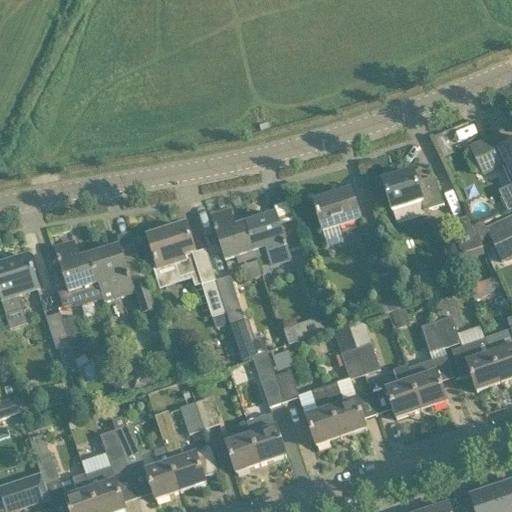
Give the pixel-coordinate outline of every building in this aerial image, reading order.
[(484,175),(507,164),(511,176),(511,146),(502,152),(496,139),(472,149),(484,175)] [(425,215),(445,208),(436,180),(417,186),(413,173),(383,182),(393,214),(422,205),(425,215)] [(322,234),(360,222),(351,192),(313,204),(322,234)] [(233,212),(212,219),(226,263),(236,260),(238,265),(257,259),(256,254),(247,225),(238,228),(233,212)] [(247,225),(256,254),(267,251),(272,266),(291,260),(288,253),(301,249),(293,222),(282,226),(279,215),(247,225)] [(449,225),(459,257),(483,250),(469,219),(449,225)] [(511,225),(509,220),(486,230),(501,264),(511,258),(511,225)] [(196,256),(187,226),(146,239),(153,262),(157,273),(174,268),(179,282),(191,278),(194,289),(202,287),(193,256),(196,256)] [(394,274),(382,236),(365,242),(377,279),(394,274)] [(63,310),(76,306),(72,296),(100,287),(91,257),(80,260),(75,245),(54,252),(68,293),(58,296),(63,310)] [(105,303),(135,293),(134,289),(147,284),(138,255),(124,260),(120,248),(91,257),(100,287),(105,303)] [(23,311),(19,299),(41,292),(31,259),(0,268),(0,298),(6,317),(23,311)] [(232,278),(217,283),(227,316),(238,312),(242,311),(232,278)] [(495,279),(486,284),(490,293),(499,288),(495,279)] [(202,287),(212,320),(227,316),(217,283),(217,282),(202,287)] [(391,314),(391,316),(405,311),(399,295),(377,303),(382,318),(391,314)] [(410,327),(405,311),(391,316),(397,332),(410,327)] [(446,311),(437,314),(441,324),(449,322),(446,311)] [(60,316),(47,321),(57,353),(58,352),(71,348),(63,323),(62,323),(60,316)] [(77,318),(63,323),(71,348),(81,345),(86,343),(77,318)] [(487,340),(502,386),(511,383),(511,319),(508,322),(511,332),(487,340)] [(437,326),(446,352),(461,347),(452,321),(449,322),(441,324),(437,326)] [(242,324),(232,328),(244,364),(254,360),(268,356),(263,341),(256,343),(248,322),(246,323),(242,324)] [(357,352),(366,379),(381,374),(365,326),(350,331),(357,352)] [(431,357),(446,352),(437,326),(422,331),(431,357)] [(298,328),(284,333),(288,347),(303,342),(298,328)] [(476,395),(502,386),(487,340),(486,341),(487,342),(451,354),(461,382),(470,378),(476,395)] [(81,345),(71,348),(76,362),(86,359),(81,345)] [(71,348),(58,352),(65,373),(78,369),(76,362),(71,348)] [(352,384),(366,379),(357,352),(343,357),(352,384)] [(272,411),(285,406),(276,379),(277,379),(268,356),(254,360),(272,411)] [(406,368),(422,413),(446,405),(432,364),(408,372),(407,368),(406,368)] [(397,422),(422,413),(406,368),(394,373),(399,388),(387,392),(397,422)] [(276,379),(285,406),(300,401),(291,374),(277,379),(276,379)] [(144,375),(127,380),(128,382),(132,395),(132,396),(149,391),(144,375)] [(325,390),(342,440),(367,432),(357,402),(344,406),(337,386),(325,390)] [(315,449),(342,440),(325,390),(312,394),(319,415),(305,420),(315,449)] [(0,422),(10,420),(11,422),(23,419),(17,400),(0,405),(0,422)] [(196,406),(205,433),(219,428),(210,401),(196,406)] [(191,438),(205,433),(196,406),(182,411),(191,438)] [(169,415),(155,419),(163,443),(166,450),(181,494),(207,486),(204,479),(200,467),(198,460),(196,456),(184,460),(176,438),(169,415)] [(251,438),(261,468),(287,459),(273,417),(247,425),(251,438)] [(116,433),(131,478),(145,473),(130,428),(126,430),(123,420),(113,423),(116,433)] [(111,469),(86,478),(97,511),(125,511),(116,483),(131,478),(116,433),(101,438),(111,469)] [(43,437),(30,442),(36,460),(41,476),(45,487),(60,482),(59,482),(51,455),(49,456),(43,437)] [(236,476),(261,468),(251,438),(226,446),(236,476)] [(156,503),(181,494),(166,450),(154,454),(159,468),(145,473),(156,503)] [(31,480),(4,488),(9,505),(12,511),(49,499),(45,487),(41,476),(31,480)] [(65,500),(68,511),(97,511),(86,478),(74,482),(79,496),(65,500)] [(511,511),(511,486),(496,492),(502,511),(511,511)] [(502,511),(496,492),(471,501),(475,511),(502,511)]
